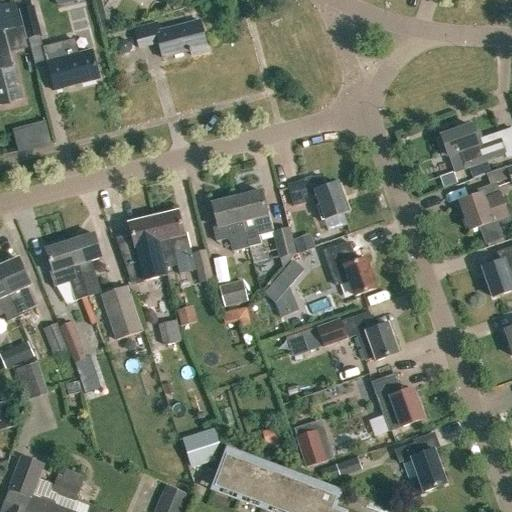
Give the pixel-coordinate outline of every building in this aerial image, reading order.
[(19,11),(26,40),(40,37),(32,7),(30,8),(27,0),(24,0),(17,2),(19,11)] [(0,8),(0,32),(19,28),(13,5),(0,8)] [(156,45),(160,61),(206,49),(199,21),(157,32),(155,23),(131,29),(137,50),(156,45)] [(0,106),(7,105),(0,77),(0,70),(10,68),(2,38),(0,38),(0,106)] [(47,64),(54,92),(99,80),(91,51),(77,55),(74,40),(43,48),(47,64)] [(122,43),(119,46),(120,52),(124,54),(130,53),(132,49),(131,44),(126,42),(122,43)] [(31,129),(36,151),(53,147),(48,125),(31,129)] [(471,126),(440,137),(441,139),(436,141),(442,157),(447,155),(448,157),(456,155),(462,172),(490,161),(505,156),(506,159),(511,156),(511,131),(511,130),(497,135),(499,139),(483,145),(478,132),(474,134),(471,126)] [(299,183),(287,187),(293,208),(305,205),(302,195),(314,193),(319,205),(316,207),(321,223),(347,213),(337,184),(324,189),(320,178),(299,183)] [(470,231),(480,228),(486,245),(503,239),(497,221),(509,217),(497,184),(479,191),(480,195),(460,202),(470,231)] [(258,238),(274,234),(269,215),(267,215),(261,193),(237,199),(250,249),(261,246),(258,238)] [(232,254),(250,249),(237,199),(212,205),(218,228),(214,229),(218,242),(227,240),(229,243),(232,254)] [(178,213),(153,219),(165,269),(177,266),(179,273),(194,269),(198,284),(212,280),(205,251),(191,254),(189,250),(191,249),(187,234),(184,235),(178,213)] [(147,246),(154,272),(165,269),(153,219),(129,225),(135,249),(147,246)] [(289,230),(272,235),(279,262),(296,257),(289,230)] [(70,243),(88,298),(101,294),(91,263),(102,259),(94,235),(70,243)] [(294,242),(298,256),(310,253),(315,251),(310,237),(294,242)] [(71,284),(77,302),(88,298),(70,243),(46,251),(53,272),(50,273),(55,289),(71,284)] [(349,283),(355,299),(377,291),(366,260),(356,263),(349,244),(331,251),(323,253),(335,288),(349,283)] [(511,251),(501,256),(503,261),(484,268),(495,298),(511,292),(511,251)] [(18,261),(0,268),(0,278),(18,318),(28,313),(19,293),(30,288),(18,261)] [(303,271),(292,261),(263,295),(274,304),(303,271)] [(0,304),(8,322),(18,318),(0,278),(0,304)] [(219,290),(224,310),(248,304),(243,284),(219,290)] [(128,288),(102,296),(116,339),(142,331),(128,288)] [(219,313),(222,326),(235,323),(237,332),(248,330),(243,308),(219,313)] [(194,309),(179,313),(183,329),(198,325),(194,309)] [(374,359),(376,363),(400,355),(389,324),(375,329),(370,313),(342,323),(341,321),(317,329),(324,348),(357,337),(366,362),(374,359)] [(503,313),(480,323),(485,335),(509,325),(503,313)] [(67,350),(73,365),(86,359),(70,322),(58,328),(67,350)] [(52,355),(67,350),(58,328),(56,323),(41,329),(52,355)] [(317,329),(302,334),(309,353),(324,348),(317,329)] [(14,350),(1,355),(6,369),(20,364),(14,350)] [(36,363),(16,369),(24,396),(45,389),(36,363)] [(424,421),(412,391),(403,395),(396,375),(376,382),(372,384),(390,434),(402,429),(424,421)] [(12,399),(0,405),(0,410),(9,427),(23,420),(12,399)] [(212,431),(183,440),(192,468),(208,463),(216,445),(212,431)] [(319,434),(298,439),(307,470),(328,464),(319,434)] [(448,486),(434,453),(421,458),(416,446),(397,454),(401,465),(412,461),(419,480),(408,484),(415,501),(427,496),(426,494),(448,486)] [(70,511),(54,506),(55,504),(54,501),(42,496),(40,497),(39,499),(30,496),(43,464),(23,455),(12,483),(0,510),(0,511),(70,511)] [(214,488),(278,511),(317,511),(324,494),(225,457),(214,488)] [(332,466),(337,479),(360,470),(355,457),(332,466)] [(64,475),(58,473),(51,494),(75,503),(85,476),(66,469),(64,475)] [(183,511),(190,497),(165,486),(154,510),(157,511),(183,511)] [(76,505),(88,510),(91,501),(80,497),(76,505)]
